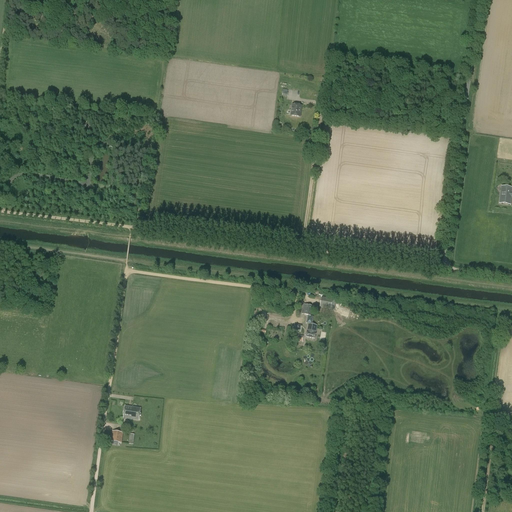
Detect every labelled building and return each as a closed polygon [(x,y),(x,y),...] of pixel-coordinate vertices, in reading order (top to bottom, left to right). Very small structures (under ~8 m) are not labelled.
[(290,116),(300,118),(302,106),(292,105),(290,116)] [(510,205),(511,197),(511,192),(511,193),(511,190),(511,188),(502,187),(500,203),(510,205)] [(331,308),(332,301),(333,299),(322,297),(320,306),(331,308)] [(313,306),(307,305),(308,300),(305,299),(302,314),(311,316),(313,306)] [(309,324),(307,333),(306,333),(305,337),(315,339),(316,334),(315,334),(317,326),(309,324)] [(139,420),(141,409),(125,406),(123,418),(139,420)] [(122,443),(123,433),(112,431),(111,441),(110,445),(118,446),(119,443),(122,443)]
